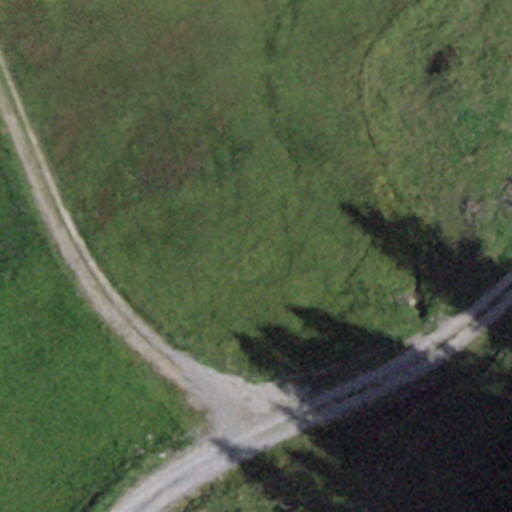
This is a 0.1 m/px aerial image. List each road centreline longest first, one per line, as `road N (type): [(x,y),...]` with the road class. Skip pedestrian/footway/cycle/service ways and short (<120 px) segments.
road 1 (track): [(0,74),(78,266),(129,334),(263,423)]
road 2 (track): [(511,278),(387,374),(263,423),(129,511)]
